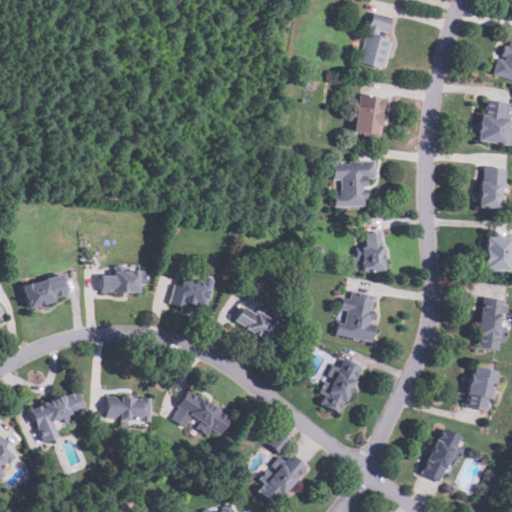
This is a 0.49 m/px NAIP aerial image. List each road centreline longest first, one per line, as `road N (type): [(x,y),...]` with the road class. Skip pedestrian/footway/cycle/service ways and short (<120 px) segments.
road 1 (residential): [(459,0),(434,84),(424,168),(431,297),(424,337),(336,511)]
road 2 (residential): [(422,511),(232,366),(163,335),(85,331),(21,350),(0,365)]
